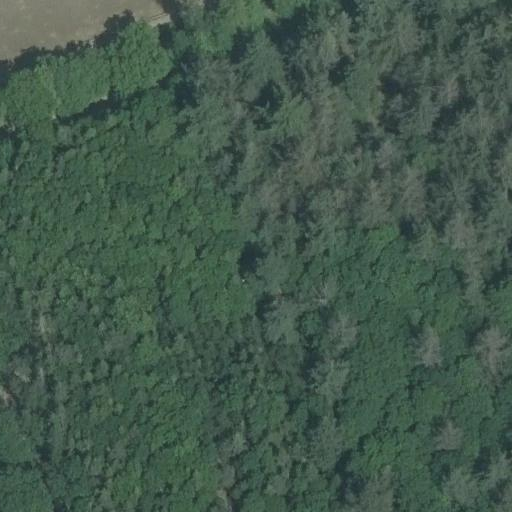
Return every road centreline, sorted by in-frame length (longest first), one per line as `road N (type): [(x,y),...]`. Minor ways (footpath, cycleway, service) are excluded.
road 1 (track): [(390,0),(0,141)]
road 2 (track): [(45,511),(0,380)]
